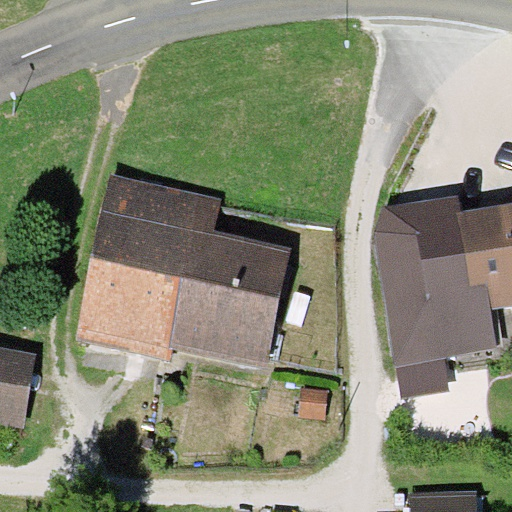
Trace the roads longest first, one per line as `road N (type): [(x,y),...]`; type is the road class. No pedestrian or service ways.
road 1 (track): [(0,482),(63,490),(359,492),(365,424),(357,242),(373,163),(419,50),(425,0)]
road 2 (unclassified): [(0,65),(110,23),(210,0)]
